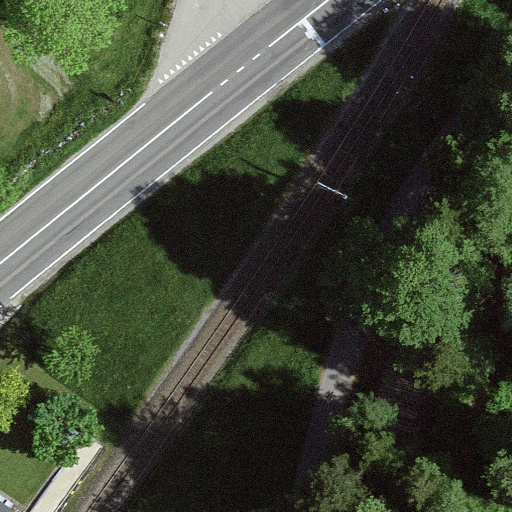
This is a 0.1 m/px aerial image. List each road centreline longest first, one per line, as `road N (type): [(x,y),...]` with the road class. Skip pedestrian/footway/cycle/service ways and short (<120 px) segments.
road 1 (unclassified): [(302,511),(349,338),(398,221),(511,71)]
road 2 (primary): [(0,265),(223,82)]
road 3 (primary): [(223,82),(327,0)]
